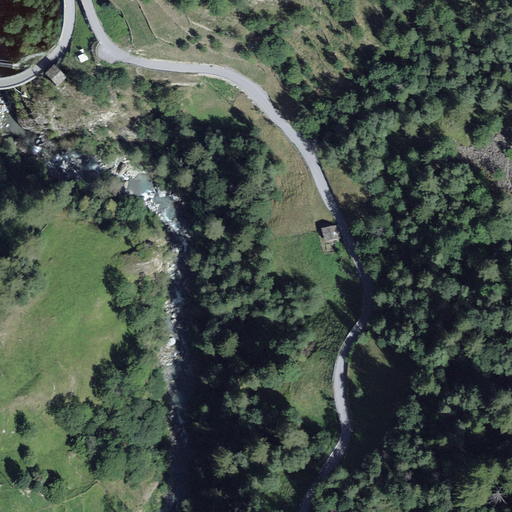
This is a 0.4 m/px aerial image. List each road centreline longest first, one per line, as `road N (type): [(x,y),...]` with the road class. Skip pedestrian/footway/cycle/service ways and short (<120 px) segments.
road 1 (residential): [(87,0),(121,56),(247,88),(306,154),(365,287),(366,319),(342,365),(346,436),(304,511)]
road 2 (residential): [(0,83),(34,71),(62,47),(69,0)]
